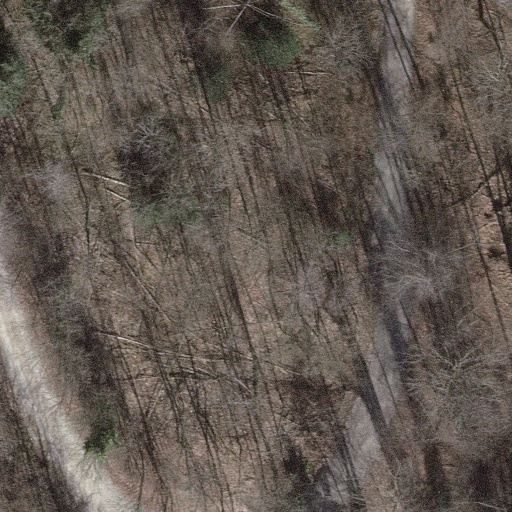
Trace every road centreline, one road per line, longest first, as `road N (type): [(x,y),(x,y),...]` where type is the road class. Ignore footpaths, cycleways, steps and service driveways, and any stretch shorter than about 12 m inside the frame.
road 1 (track): [(317,511),(368,428),(388,352),(400,251),(406,0)]
road 2 (track): [(0,290),(58,432),(116,511)]
